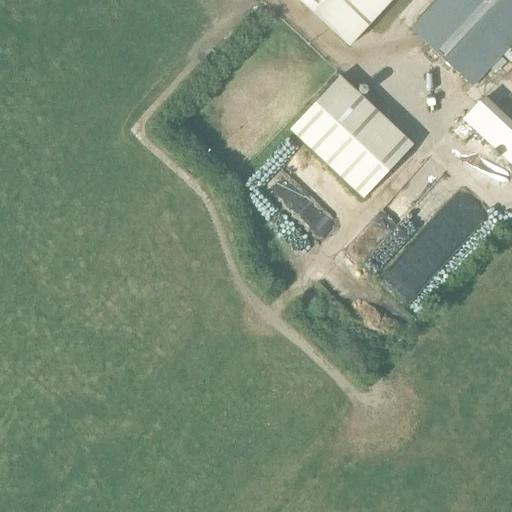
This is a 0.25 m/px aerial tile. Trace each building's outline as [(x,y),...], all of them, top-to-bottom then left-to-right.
[(297,0),(348,46),(390,0),(297,0)] [(511,0),(437,0),(410,30),(472,86),(511,42),(511,0)] [(289,129),(362,197),(411,145),(339,77),(289,129)] [(475,133),(511,167),(511,131),(493,114),(475,133)] [(420,167),(433,176),(441,165),(428,156),(420,167)] [(369,266),(386,282),(428,237),(410,221),(369,266)]
